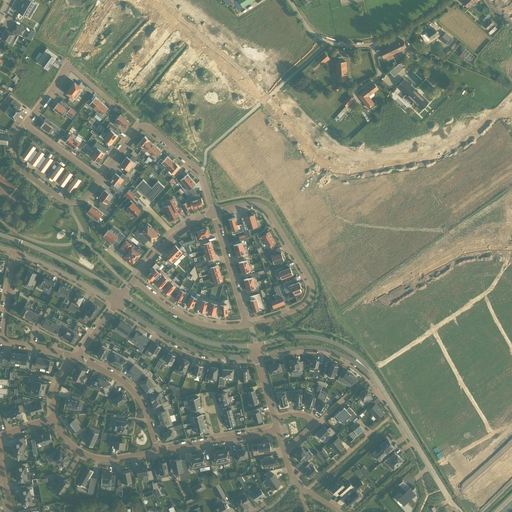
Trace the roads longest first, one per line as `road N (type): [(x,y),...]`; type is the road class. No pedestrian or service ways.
road 1 (residential): [(213,212),(260,205),(311,282),(309,301),(245,326)]
road 2 (residential): [(332,168),(325,194),(347,287),(369,300),(421,274)]
road 3 (unclassified): [(450,0),(419,23),(355,45),(317,37),(288,0)]
road 4 (residential): [(204,48),(332,168)]
road 5 (residential): [(115,306),(205,354),(255,356)]
road 6 (residential): [(24,123),(15,144),(20,170),(63,202),(79,200),(101,179)]
road 7 (residential): [(253,345),(208,343),(123,296)]
road 8 (residential): [(123,296),(0,235)]
road 9 (residential): [(155,451),(132,392),(75,357)]
road 10 (residential): [(495,436),(430,328)]
road 11 (residential): [(245,326),(180,315),(134,279)]
road 12 (residential): [(155,451),(93,457),(70,444),(54,418)]
